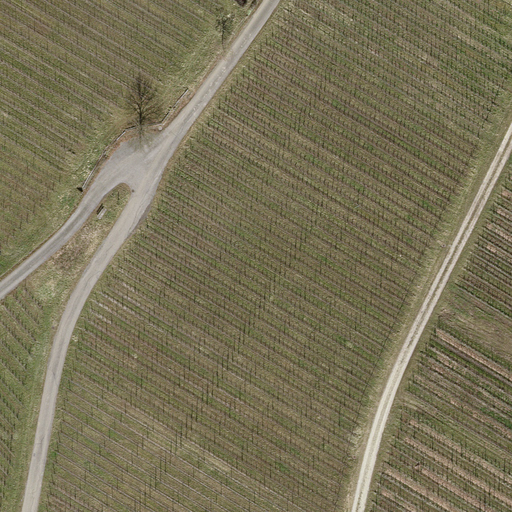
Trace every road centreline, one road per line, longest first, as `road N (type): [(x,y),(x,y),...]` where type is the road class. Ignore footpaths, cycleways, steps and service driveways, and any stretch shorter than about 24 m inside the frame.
road 1 (track): [(272,0),(163,149),(83,289),(63,335),(29,511)]
road 2 (track): [(511,136),(395,380),(359,511)]
road 3 (track): [(0,292),(65,235),(116,166),(163,149)]
